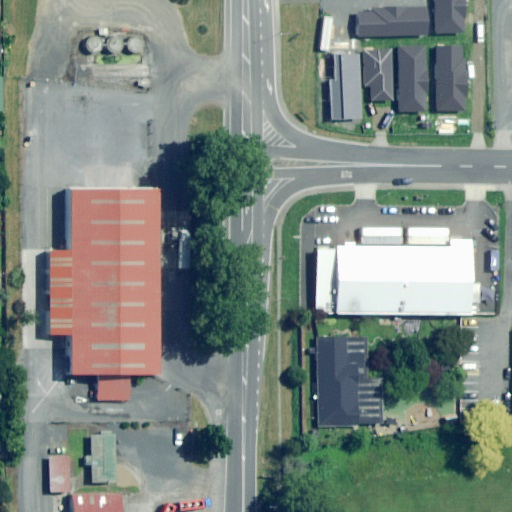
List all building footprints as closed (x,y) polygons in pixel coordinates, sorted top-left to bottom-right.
[(142,190),(53,191),(56,388),(145,386),(142,190)] [(357,344),(308,344),(309,432),(371,432),(370,374),(357,374),(357,344)] [(110,442),(88,442),(88,492),(111,492),(110,442)] [(62,464),(44,464),(44,500),(63,500),(62,464)] [(115,511),(115,497),(66,498),(65,511),(115,511)]
